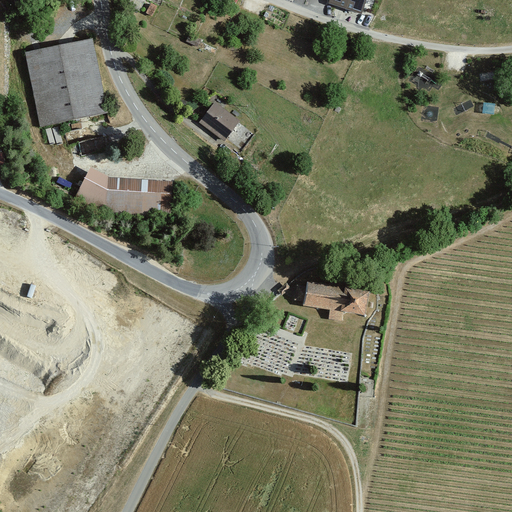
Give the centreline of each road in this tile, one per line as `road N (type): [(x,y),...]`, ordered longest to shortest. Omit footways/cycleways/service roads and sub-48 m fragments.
road 1 (unclassified): [(101,0),(111,55),(131,100),(255,226),(262,246),(254,275)]
road 2 (unclassified): [(210,293),(0,193)]
road 3 (unclassified): [(243,316),(176,412),(126,511)]
